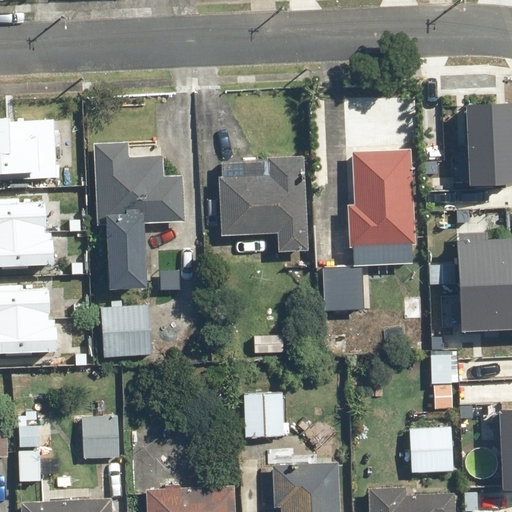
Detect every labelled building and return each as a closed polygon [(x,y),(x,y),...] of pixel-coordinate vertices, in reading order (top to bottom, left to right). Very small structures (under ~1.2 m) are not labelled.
[(511,99),(464,100),(464,178),(511,178),(511,99)] [(0,115),(0,175),(57,174),(55,114),(0,115)] [(96,187),(97,222),(107,221),(111,285),(149,282),(145,220),(187,219),(186,174),(162,175),(161,154),(129,155),(129,140),(94,141),(96,187)] [(418,239),(410,149),(354,155),(362,244),(418,239)] [(309,249),(305,156),(272,157),(272,159),(222,163),(226,233),(276,230),(277,250),(309,249)] [(44,198),(0,200),(0,258),(55,256),(54,230),(46,231),(44,198)] [(322,351),(359,349),(353,227),(315,229),(322,351)] [(511,236),(458,237),(460,322),(511,320),(511,236)] [(49,289),(0,291),(0,349),(61,346),(59,321),(51,321),(49,289)] [(427,293),(402,295),(404,322),(428,320),(427,293)] [(150,304),(103,307),(106,353),(154,350),(150,304)] [(208,310),(183,310),(183,340),(208,340),(208,310)] [(455,408),(458,356),(432,355),(429,406),(455,408)] [(244,394),(247,436),(284,433),(281,391),(244,394)] [(511,406),(499,407),(503,484),(511,483),(511,406)] [(10,416),(0,416),(0,458),(9,458),(10,416)] [(84,417),(85,456),(119,455),(118,416),(84,417)] [(411,470),(453,468),(451,423),(409,425),(411,470)] [(45,449),(19,449),(19,479),(45,479),(45,449)] [(284,511),(339,511),(336,464),(281,468),(284,511)] [(234,511),(233,485),(147,488),(147,511),(234,511)] [(372,493),(372,511),(450,511),(450,493),(372,493)] [(114,511),(113,496),(23,500),(23,511),(114,511)]
